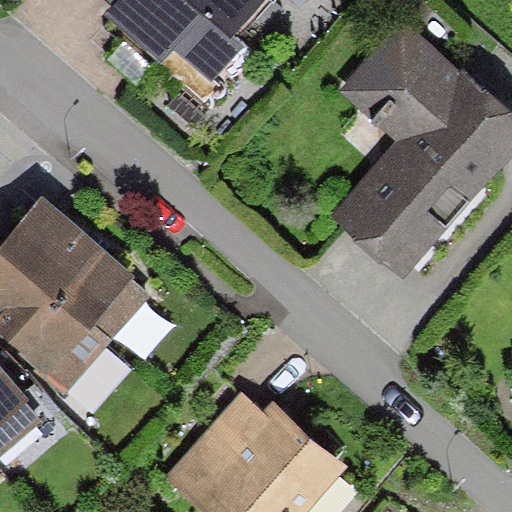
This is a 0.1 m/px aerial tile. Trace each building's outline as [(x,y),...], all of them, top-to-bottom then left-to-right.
[(115,0),(98,19),(151,65),(166,48),(204,82),(275,2),(272,0),(115,0)] [(511,136),(511,102),(392,11),(325,97),(386,143),(321,226),(397,285),(511,136)] [(150,276),(40,182),(0,228),(0,234),(107,326),(150,276)] [(107,326),(0,234),(0,316),(65,375),(107,326)] [(0,353),(0,440),(43,405),(0,353)] [(219,511),(304,511),(355,456),(273,382),(261,396),(244,381),(168,466),(219,511)] [(511,381),(494,405),(511,418),(511,381)]
